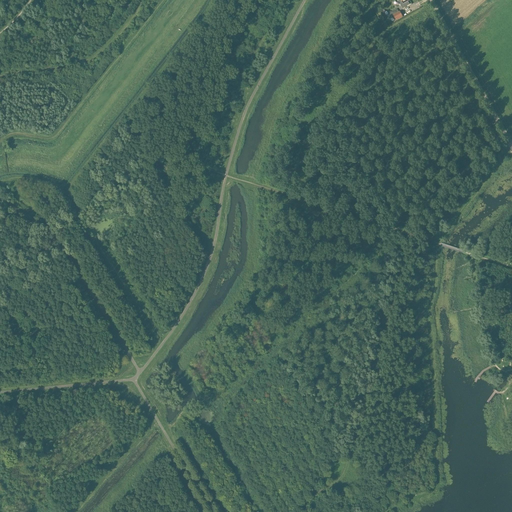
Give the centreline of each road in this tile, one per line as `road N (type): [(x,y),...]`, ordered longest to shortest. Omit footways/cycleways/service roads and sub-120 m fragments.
road 1 (track): [(225,175),(437,243)]
road 2 (track): [(58,234),(124,172),(180,161),(225,175)]
road 3 (tertiary): [(511,146),(430,0)]
